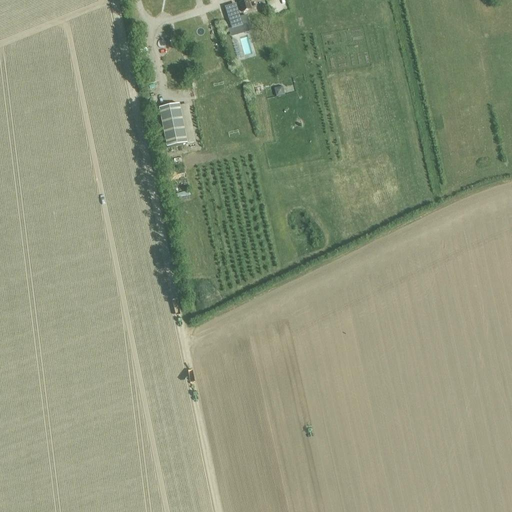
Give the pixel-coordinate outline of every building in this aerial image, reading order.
[(237,0),(242,13),(250,10),(247,1),(250,0),(237,0)] [(236,4),(225,8),(226,13),(232,30),(249,24),(247,16),(240,18),(236,4)] [(162,43),(169,42),(167,34),(160,35),(162,43)] [(179,105),(160,109),(167,148),(187,144),(179,105)] [(308,243),(311,251),(318,248),(315,240),(308,243)]
